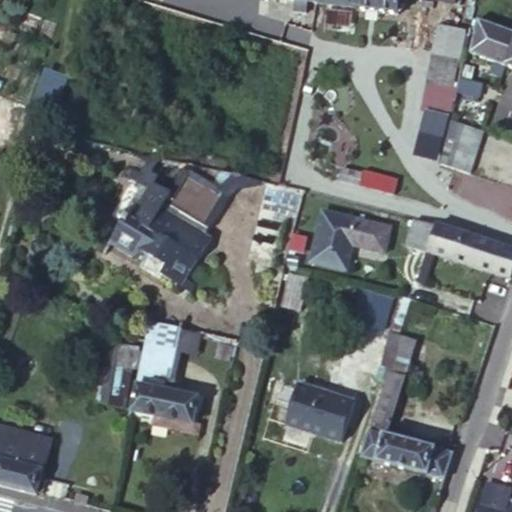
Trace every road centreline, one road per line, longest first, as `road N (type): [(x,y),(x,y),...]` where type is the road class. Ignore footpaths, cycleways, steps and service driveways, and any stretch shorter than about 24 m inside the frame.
road 1 (residential): [(446,511),(511,307)]
road 2 (unknown): [(0,203),(80,5)]
road 3 (unknown): [(324,511),(369,338)]
